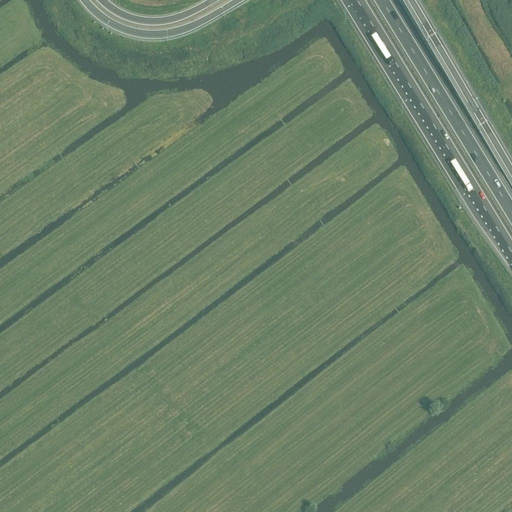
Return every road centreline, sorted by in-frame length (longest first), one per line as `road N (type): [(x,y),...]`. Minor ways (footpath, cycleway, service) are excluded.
road 1 (trunk): [(357,0),(511,253)]
road 2 (trunk): [(511,211),(384,0)]
road 3 (trunk): [(511,173),(407,0)]
road 4 (trunk): [(87,0),(124,28),(163,33),(239,0)]
road 5 (trunk): [(214,0),(173,19),(142,22),(100,0)]
